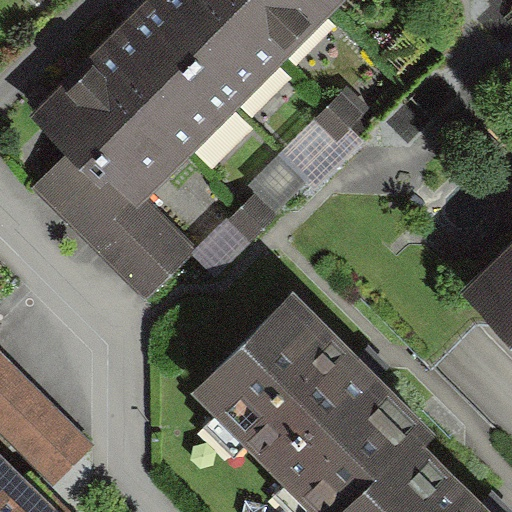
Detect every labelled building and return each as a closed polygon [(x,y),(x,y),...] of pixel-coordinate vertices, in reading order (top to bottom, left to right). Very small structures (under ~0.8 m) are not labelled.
[(156,0),(46,110),(152,215),(367,0),(156,0)] [(322,123),(193,247),(224,279),(353,155),(322,123)] [(511,258),(476,293),(511,329),(511,258)] [(455,435),(311,294),(213,394),(334,511),(510,511),(443,447),(455,435)] [(0,333),(12,322),(0,310),(0,333)] [(93,446),(0,355),(0,438),(53,489),(93,446)] [(67,511),(5,449),(0,453),(0,511),(67,511)]
